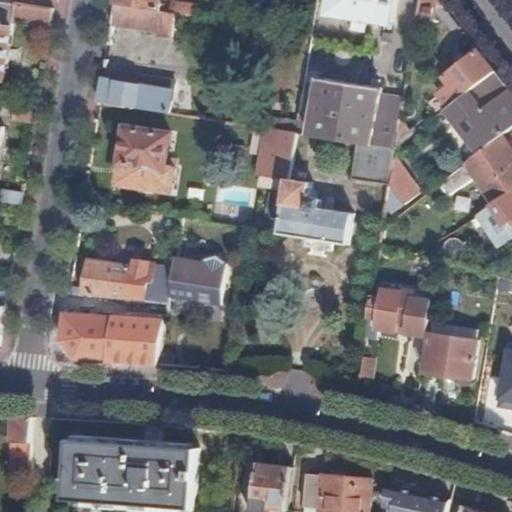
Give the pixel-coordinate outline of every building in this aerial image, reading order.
[(117,0),(116,6),(164,13),(165,6),(162,6),(163,0),(117,0)] [(394,27),(398,0),(332,0),(330,17),(356,21),(354,31),(367,33),(368,23),(394,27)] [(436,0),(420,0),(417,21),(434,22),(436,0)] [(171,14),(176,15),(207,20),(209,9),(173,3),(171,14)] [(15,25),(52,31),(55,12),(2,4),(0,17),(0,81),(6,82),(15,25)] [(116,6),(113,27),(157,34),(157,38),(172,40),(176,15),(171,14),(164,13),(116,6)] [(303,13),(299,34),(313,36),(317,15),(303,13)] [(496,72),(480,52),(447,80),(453,87),(441,97),(450,109),(496,72)] [(511,93),(496,72),(450,109),(448,111),(482,154),(504,136),(511,129),(511,93)] [(105,73),(100,104),(172,115),(177,84),(105,73)] [(321,80),(311,138),(359,145),(396,151),(402,118),(405,100),(381,97),(382,89),(321,80)] [(14,121),(36,125),(38,112),(17,108),(14,121)] [(409,130),(414,137),(442,116),(436,109),(409,130)] [(402,118),(396,151),(414,137),(409,130),(402,118)] [(297,136),(299,127),(292,126),(293,124),(270,120),(269,131),(297,136)] [(121,186),(173,193),(176,170),(167,169),(172,137),(128,131),(121,186)] [(290,181),(297,136),(269,131),(267,131),(260,175),(290,181)] [(511,148),(504,136),(482,154),(440,186),(450,199),(478,178),(495,205),(511,193),(511,148)] [(396,151),(359,145),(353,180),(390,186),(395,159),(396,151)] [(395,159),(390,186),(405,206),(421,195),(395,159)] [(313,185),(290,181),(282,234),(281,235),(349,246),(354,216),(321,210),(322,202),(316,201),(317,194),(312,193),(313,185)] [(0,206),(22,210),(25,196),(0,191),(0,206)] [(402,209),(390,192),(384,223),(402,209)] [(511,193),(495,205),(493,206),(507,226),(511,223),(511,193)] [(459,240),(456,238),(451,238),(447,240),(444,243),(443,247),(443,251),(445,255),(450,259),(454,259),(459,256),(463,252),(464,247),(462,242),(459,240)] [(188,260),(177,258),(175,270),(171,299),(224,307),(230,265),(220,256),(207,261),(206,266),(196,265),(188,260)] [(91,264),(87,296),(170,305),(171,299),(175,270),(157,267),(157,266),(133,263),(132,269),(91,264)] [(408,336),(428,339),(434,302),(414,299),(415,293),(403,291),(403,294),(384,291),(382,300),(372,298),(368,324),(378,326),(378,331),(379,331),(398,334),(399,331),(409,332),(408,336)] [(0,308),(7,309),(10,294),(0,293),(0,308)] [(78,361),(161,367),(168,315),(160,314),(159,321),(91,317),(92,309),(86,309),(85,316),(66,316),(62,342),(78,361)] [(368,324),(366,339),(377,341),(379,331),(378,331),(378,326),(368,324)] [(427,374),(475,382),(481,342),(433,335),(427,374)] [(494,392),(511,394),(511,352),(501,351),(494,392)] [(34,419),(13,418),(11,477),(31,478),(34,419)] [(70,502),(135,507),(197,511),(202,452),(74,442),(71,479),(69,479),(69,481),(71,481),(70,502)] [(289,511),(295,469),(258,464),(256,477),(251,477),(249,486),(255,488),(251,511),(289,511)] [(305,511),(371,511),(374,482),(310,475),(305,511)] [(449,511),(452,501),(401,490),(396,511),(449,511)]
